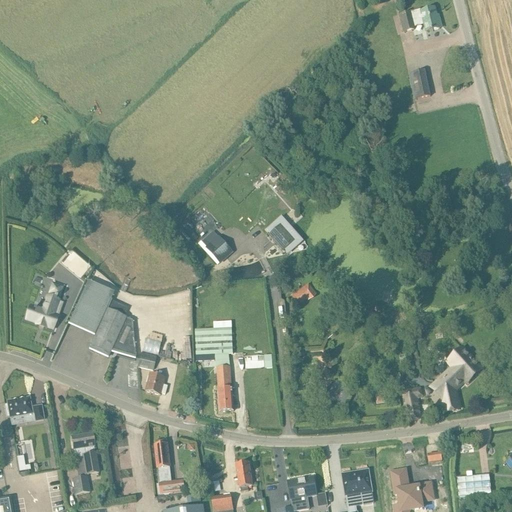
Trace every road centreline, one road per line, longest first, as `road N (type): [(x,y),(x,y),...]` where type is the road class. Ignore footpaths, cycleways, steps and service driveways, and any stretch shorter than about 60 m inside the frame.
road 1 (unclassified): [(0,357),(143,412),(230,435),(346,440),(511,415)]
road 2 (unclassified): [(511,194),(457,0)]
